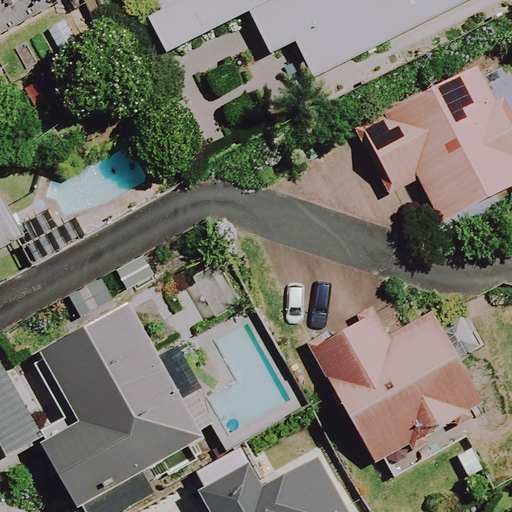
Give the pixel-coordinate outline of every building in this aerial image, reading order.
[(141,0),(167,50),(241,13),(262,57),(280,48),(297,81),(460,0),(141,0)] [(511,189),(511,137),(477,69),(357,131),(390,196),(417,183),(440,226),(511,189)] [(0,252),(18,243),(0,209),(0,252)] [(77,511),(200,445),(124,308),(39,355),(80,429),(41,450),(75,511),(77,511)] [(386,342),(373,318),(309,352),(371,470),(479,412),(429,319),(386,342)]
